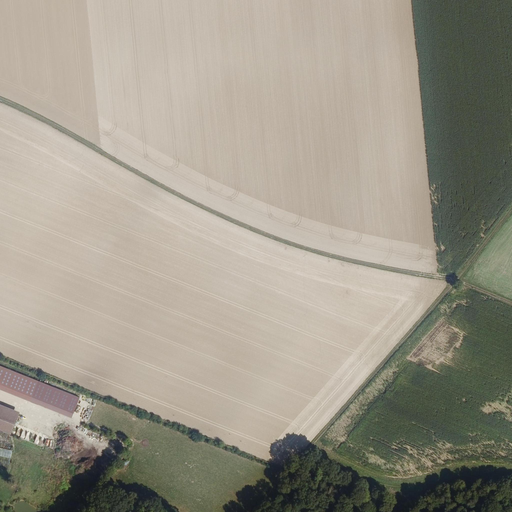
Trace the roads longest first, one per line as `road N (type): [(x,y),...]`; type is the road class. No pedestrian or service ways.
road 1 (track): [(511,304),(457,280),(337,257),(250,229),(0,100)]
road 2 (track): [(511,209),(260,511)]
road 3 (track): [(511,468),(452,472),(418,491),(389,491),(306,453)]
